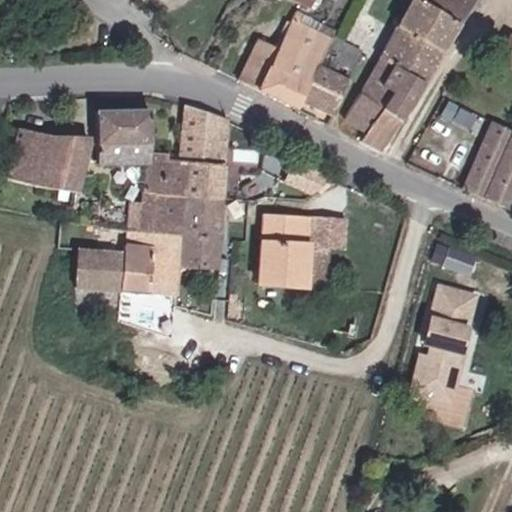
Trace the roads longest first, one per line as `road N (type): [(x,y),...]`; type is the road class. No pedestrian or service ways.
road 1 (tertiary): [(163,79),(511,230)]
road 2 (unknown): [(240,106),(234,291)]
road 3 (tertiary): [(0,82),(163,79)]
